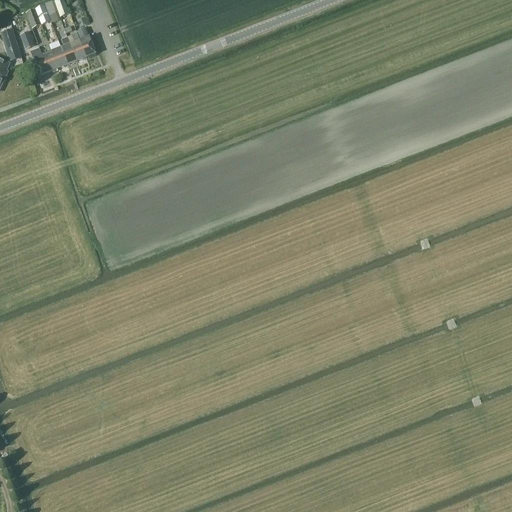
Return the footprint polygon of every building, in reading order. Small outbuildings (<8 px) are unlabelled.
[(63,0),(61,0),(55,2),(61,18),(69,15),(63,0)] [(52,24),(61,21),(61,18),(55,2),(44,5),(45,7),(51,23),(52,23),(52,24)] [(42,26),(51,23),(45,7),(36,10),(42,26)] [(32,30),(42,26),(36,10),(26,14),(32,30)] [(85,18),(78,21),(80,28),(88,25),(85,18)] [(0,34),(9,60),(10,63),(22,59),(12,30),(0,34)] [(29,33),(20,36),(26,51),(34,47),(29,33)] [(80,42),(87,59),(96,55),(88,35),(83,37),(85,40),(80,42)] [(75,44),(72,36),(68,38),(78,62),(87,59),(80,42),(75,44)] [(68,66),(78,62),(68,38),(62,41),(64,48),(61,49),(68,66)] [(59,70),(68,66),(61,49),(52,53),(59,70)] [(49,73),(59,70),(52,53),(43,56),(49,73)] [(40,77),(49,73),(43,56),(33,60),(40,77)] [(0,90),(9,72),(7,71),(10,66),(0,60),(0,90)]
